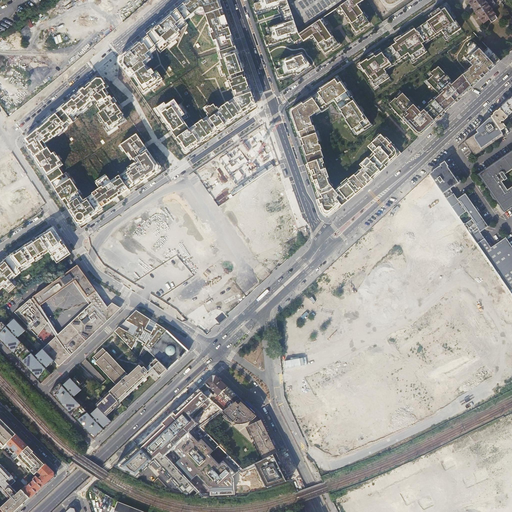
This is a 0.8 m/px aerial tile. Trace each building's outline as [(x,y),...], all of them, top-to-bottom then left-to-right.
[(188,0),(120,58),(120,63),(130,78),(134,76),(144,92),(149,89),(150,90),(159,84),(158,83),(163,79),(157,71),(154,73),(152,69),(150,71),(147,65),(146,66),(144,63),(153,55),(150,52),(156,47),(160,53),(179,37),(176,34),(188,25),(185,21),(198,10),(199,11),(200,12),(202,12),(204,11),(211,29),(212,29),(213,33),(211,33),(214,44),(216,44),(217,47),(216,48),(217,53),(222,66),(221,67),(223,75),(225,75),(230,89),(232,88),(235,98),(225,105),(219,109),(217,107),(216,108),(214,104),(211,107),(210,106),(205,109),(208,113),(207,114),(208,116),(199,123),(195,125),(194,124),(188,127),(183,120),(188,117),(186,114),(187,113),(181,104),(179,106),(174,100),(166,105),(165,103),(156,109),(186,153),(220,129),(219,127),(222,125),(223,127),(242,114),(240,112),(243,110),(244,112),(256,104),(219,0),(188,0)] [(299,44),(304,41),(299,34),(286,0),(255,0),(256,2),(250,4),(253,16),(280,7),(285,21),(264,28),(266,33),(261,35),(265,50),(290,41),(298,53),(277,60),(279,66),(271,69),(277,83),(298,75),(312,65),(299,44)] [(342,0),(296,0),(292,3),(306,25),(342,0)] [(352,29),(356,35),(364,29),(363,27),(370,23),(366,18),(368,17),(363,10),(361,12),(358,7),(361,5),(360,3),(363,0),(349,0),(336,9),(340,16),(343,13),(346,17),(345,18),(349,23),(350,23),(354,28),(352,29)] [(469,0),(468,1),(476,12),(487,4),(484,0),(469,0)] [(495,3),(499,0),(492,0),(487,4),(476,12),(483,23),(489,19),(492,23),(498,18),(490,8),(496,4),(495,3)] [(386,70),(407,55),(412,63),(429,51),(423,43),(437,34),(437,35),(443,31),(445,34),(443,36),(445,40),(449,38),(449,37),(462,28),(460,24),(461,23),(456,16),(457,16),(452,9),(453,7),(449,1),(432,12),(427,15),(429,19),(417,26),(415,23),(398,34),(393,38),(396,43),(383,51),(381,48),(374,53),(373,52),(371,53),(369,55),(370,55),(356,64),(359,69),(363,66),(370,78),(368,80),(374,89),(379,86),(378,85),(390,76),(386,70)] [(325,53),(340,43),(334,34),(335,33),(331,26),(330,27),(329,25),(331,23),(326,16),(299,34),(304,41),(310,37),(311,39),(311,38),(314,42),(313,42),(316,47),(317,46),(320,50),(322,49),(325,53)] [(470,68),(470,69),(462,74),(471,88),(497,65),(475,42),(466,50),(468,52),(464,56),(473,64),(470,68)] [(445,113),(471,88),(462,74),(457,80),(456,79),(453,81),(438,65),(429,74),(431,77),(425,81),(430,87),(432,86),(437,91),(420,107),(417,103),(415,104),(403,91),(387,105),(393,111),(394,110),(401,117),(399,119),(405,126),(407,123),(415,132),(414,132),(415,133),(416,134),(417,135),(418,135),(419,135),(420,135),(433,122),(434,123),(442,115),(442,114),(442,113),(444,112),(445,113)] [(158,166),(136,133),(117,145),(124,155),(126,154),(131,161),(132,160),(134,163),(130,166),(130,167),(127,170),(128,171),(120,177),(116,170),(114,171),(113,176),(113,178),(114,179),(111,181),(107,174),(95,182),(99,187),(91,193),(93,196),(85,201),(78,190),(77,191),(73,185),(76,184),(68,171),(64,174),(60,167),(62,166),(59,162),(60,161),(53,152),(51,154),(43,143),(51,137),(51,138),(72,120),(77,117),(74,113),(91,101),(94,98),(98,103),(96,104),(100,110),(94,114),(108,134),(129,120),(110,92),(107,94),(105,93),(108,91),(105,87),(108,85),(103,78),(97,77),(23,140),(51,182),(80,226),(99,214),(100,216),(104,213),(102,209),(113,201),(115,202),(120,199),(118,197),(129,190),(130,191),(157,172),(158,166)] [(311,117),(329,102),(337,114),(341,121),(352,137),(368,126),(336,79),(290,110),(320,199),(317,200),(320,211),(327,219),(365,187),(401,153),(387,137),(385,139),(381,135),(368,146),(374,152),(359,165),(363,170),(361,172),(359,170),(349,180),(346,178),(341,182),(344,185),(340,188),(328,174),(326,169),(328,168),(321,149),(322,149),(320,144),(320,145),(319,141),(311,117)] [(511,97),(500,108),(507,116),(511,112),(511,97)] [(506,127),(505,126),(504,123),(502,123),(502,124),(501,122),(502,121),(503,121),(507,117),(507,116),(500,108),(491,116),(492,117),(501,130),(506,127)] [(490,118),(490,117),(476,130),(478,132),(464,141),(475,156),(504,135),(501,130),(492,117),(490,118)] [(490,117),(476,129),(476,130),(490,117)] [(275,161),(264,129),(217,160),(237,188),(275,161)] [(511,206),(511,151),(478,174),(504,212),(511,206)] [(511,247),(505,237),(490,247),(479,231),(489,225),(479,211),(477,213),(472,207),(475,205),(466,192),(457,198),(451,188),(459,183),(455,178),(456,178),(445,161),(440,166),(438,167),(430,175),(511,294),(511,247)] [(0,169),(0,202),(8,215),(31,201),(26,194),(22,197),(3,167),(0,169)] [(201,180),(211,173),(206,167),(197,174),(201,180)] [(280,178),(285,195),(292,193),(287,176),(280,178)] [(68,252),(52,229),(23,247),(3,259),(16,275),(48,252),(56,261),(68,252)] [(148,293),(163,272),(111,236),(96,257),(148,293)] [(373,440),(406,428),(405,425),(437,414),(422,374),(453,362),(466,353),(397,258),(358,286),(364,303),(359,306),(373,344),(381,340),(386,353),(313,380),(311,374),(283,384),(287,394),(286,395),(299,431),(323,463),(347,454),(353,449),(354,452),(361,449),(373,440)] [(16,275),(3,259),(3,260),(0,262),(0,289),(3,287),(9,293),(17,286),(10,279),(16,275)] [(108,309),(78,266),(48,287),(53,293),(55,292),(55,293),(64,286),(64,285),(65,284),(66,285),(71,281),(90,307),(47,347),(44,351),(54,361),(59,366),(112,316),(108,309)] [(317,277),(302,291),(308,297),(323,284),(317,277)] [(48,287),(42,291),(46,299),(53,293),(48,287)] [(42,291),(33,298),(34,299),(33,300),(37,306),(40,304),(39,303),(41,302),(41,303),(46,299),(42,291)] [(31,300),(16,314),(34,333),(38,337),(47,324),(31,300)] [(112,304),(108,309),(112,316),(120,309),(112,304)] [(148,351),(167,330),(156,324),(152,332),(146,329),(150,320),(136,311),(114,332),(130,348),(136,339),(141,343),(140,345),(141,345),(143,346),(137,355),(141,358),(148,351)] [(23,328),(14,319),(6,326),(2,322),(0,322),(0,340),(41,384),(51,374),(46,368),(54,361),(44,351),(43,349),(35,357),(15,336),(23,328)] [(167,330),(148,351),(155,357),(168,370),(179,359),(182,357),(189,350),(167,330)] [(140,364),(129,375),(125,371),(125,370),(117,362),(116,363),(113,360),(115,359),(103,347),(99,351),(100,353),(99,354),(98,352),(93,356),(118,383),(119,382),(119,383),(117,386),(126,395),(146,376),(148,373),(147,372),(149,371),(147,368),(144,366),(143,367),(140,364)] [(149,363),(151,364),(154,368),(162,376),(168,370),(155,357),(149,363)] [(212,389),(218,396),(227,387),(215,375),(212,375),(199,388),(211,399),(214,395),(212,393),(210,391),(212,389)] [(50,393),(94,439),(104,430),(102,428),(110,420),(106,416),(120,403),(119,402),(110,392),(96,405),(98,407),(90,415),(73,398),(81,390),(79,387),(82,383),(76,376),(72,380),(70,378),(62,386),(60,383),(50,393)] [(117,386),(110,392),(119,402),(126,395),(117,386)] [(240,398),(227,387),(218,396),(213,401),(215,403),(223,410),(240,398)] [(189,433),(199,424),(194,420),(215,403),(213,401),(211,399),(199,388),(138,445),(152,460),(154,458),(160,452),(164,457),(172,449),(181,458),(173,466),(190,484),(197,476),(209,488),(210,496),(234,495),(234,478),(232,476),(235,473),(224,461),(219,465),(210,454),(213,451),(202,439),(199,442),(189,433)] [(223,410),(221,412),(232,422),(232,421),(233,422),(237,418),(243,423),(244,422),(245,423),(250,418),(252,420),(255,418),(256,416),(254,414),(255,413),(240,398),(223,410)] [(3,448),(16,434),(0,418),(0,446),(2,449),(3,448)] [(511,511),(511,419),(335,492),(343,511),(511,511)] [(277,452),(261,420),(249,425),(252,432),(250,432),(260,453),(262,452),(265,458),(266,458),(277,452)] [(15,452),(19,455),(28,446),(16,434),(3,448),(4,449),(9,445),(11,447),(9,449),(14,453),(15,452)] [(152,460),(138,445),(116,466),(136,475),(152,460)] [(34,451),(28,446),(19,455),(17,457),(25,465),(23,467),(29,473),(31,471),(33,473),(35,475),(36,474),(38,471),(46,463),(43,461),(38,466),(36,465),(40,460),(32,452),(34,451)] [(11,456),(4,449),(3,448),(2,449),(10,457),(11,456)] [(40,458),(34,451),(32,452),(40,460),(36,465),(38,466),(43,461),(40,458)] [(160,452),(154,458),(189,493),(194,489),(190,484),(173,466),(164,457),(160,452)] [(254,463),(267,488),(279,484),(291,480),(277,452),(266,458),(265,458),(263,459),(254,463)] [(42,475),(38,478),(45,484),(54,476),(54,472),(46,463),(38,471),(42,475)] [(1,508),(4,511),(13,511),(27,499),(27,500),(30,498),(22,489),(18,493),(11,486),(15,481),(12,478),(13,477),(0,464),(0,489),(9,500),(1,508)] [(36,476),(33,479),(31,481),(28,485),(27,484),(27,483),(24,480),(23,478),(20,480),(25,485),(22,489),(30,498),(45,484),(38,478),(36,476)] [(158,478),(154,482),(159,487),(168,488),(158,478)] [(113,511),(144,511),(118,501),(113,511)]
